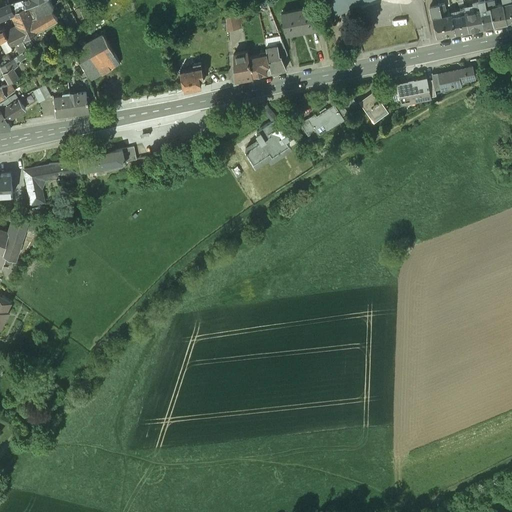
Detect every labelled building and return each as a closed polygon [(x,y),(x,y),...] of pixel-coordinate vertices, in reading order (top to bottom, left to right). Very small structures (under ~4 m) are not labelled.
[(25,0),(16,0),(11,2),(14,10),(27,5),(25,0)] [(37,0),(27,5),(14,10),(21,26),(25,35),(25,36),(58,17),(52,7),(53,5),(54,4),(51,0),(37,0)] [(469,27),(485,23),(479,0),(473,0),(475,7),(465,9),(465,10),(469,27)] [(490,3),(487,4),(486,0),(479,0),(485,23),(494,21),(490,3)] [(507,18),(511,17),(511,0),(503,0),(503,1),(507,18)] [(495,2),(490,3),(494,21),(507,18),(503,1),(495,2)] [(0,16),(14,10),(11,2),(0,5),(0,16)] [(440,3),(440,2),(430,5),(437,34),(446,32),(440,3)] [(452,13),(451,11),(447,12),(444,2),(440,3),(446,32),(456,30),(452,13)] [(313,7),(282,13),(286,33),(317,26),(313,7)] [(469,27),(465,10),(452,13),(456,30),(469,27)] [(237,13),(226,18),(227,29),(240,26),(237,13)] [(7,33),(6,33),(7,35),(12,43),(22,37),(25,35),(21,26),(7,33)] [(103,33),(74,50),(82,64),(85,69),(87,76),(89,81),(120,63),(103,33)] [(12,43),(7,35),(0,39),(6,51),(16,45),(20,52),(24,50),(28,48),(22,37),(12,43)] [(288,53),(283,40),(277,41),(277,43),(278,43),(279,53),(281,53),(281,54),(288,53)] [(277,43),(266,45),(267,49),(270,63),(271,69),(286,66),(281,54),(281,53),(279,53),(278,43),(277,43)] [(260,51),(260,53),(249,55),(253,74),(267,70),(266,64),(270,63),(267,49),(260,51)] [(20,52),(12,57),(11,58),(0,65),(3,70),(13,65),(14,66),(19,63),(17,60),(20,58),(20,59),(27,55),(25,53),(24,50),(20,52)] [(248,50),(234,53),(235,78),(253,74),(249,55),(248,50)] [(8,52),(0,56),(0,65),(11,58),(8,52)] [(31,57),(23,63),(27,68),(35,62),(32,59),(31,57)] [(473,61),(432,70),(433,75),(435,84),(461,78),(461,75),(475,72),(473,61)] [(201,62),(193,63),(194,67),(180,70),(184,89),(200,85),(201,85),(201,84),(202,83),(200,77),(204,76),(201,62)] [(82,64),(76,67),(79,74),(85,69),(82,64)] [(13,65),(3,70),(9,80),(19,75),(14,66),(13,65)] [(85,69),(79,74),(80,78),(87,76),(85,69)] [(427,76),(426,71),(387,79),(397,103),(404,101),(403,98),(411,97),(411,95),(431,90),(427,76)] [(433,75),(427,76),(431,90),(437,89),(435,84),(433,75)] [(10,82),(2,85),(0,85),(0,97),(15,89),(10,82)] [(51,96),(45,85),(39,88),(45,99),(51,96)] [(374,86),(359,97),(367,106),(369,105),(375,112),(387,103),(374,86)] [(45,99),(39,88),(33,91),(39,102),(45,99)] [(86,91),(78,92),(77,89),(70,90),(70,94),(73,112),(90,109),(88,99),(86,91)] [(350,90),(341,97),(348,107),(357,99),(350,90)] [(63,95),(54,96),(55,105),(54,105),(56,115),(73,112),(70,94),(63,95)] [(348,107),(341,97),(335,101),(342,111),(348,107)] [(21,102),(19,98),(2,109),(2,110),(8,120),(15,115),(25,109),(21,102)] [(334,100),(317,111),(315,109),(301,119),(310,132),(317,127),(320,131),(333,122),(332,119),(343,112),(342,111),(335,101),(334,100)] [(2,110),(0,110),(0,128),(12,127),(8,120),(2,110)] [(274,117),(272,118),(277,125),(268,131),(270,134),(246,150),(254,161),(270,151),(272,154),(289,142),(286,137),(290,135),(277,115),(274,117)] [(122,146),(125,158),(137,155),(134,144),(122,146)] [(122,146),(78,156),(80,169),(125,159),(125,158),(122,146)] [(78,156),(25,168),(32,201),(45,199),(42,186),(46,177),(80,169),(78,156)] [(1,172),(0,171),(0,193),(13,192),(11,171),(1,172)] [(29,217),(15,213),(0,210),(0,214),(13,217),(11,222),(26,229),(29,217)] [(23,235),(26,229),(11,222),(10,229),(23,235)] [(9,230),(0,226),(0,250),(6,253),(16,256),(18,250),(23,235),(10,229),(9,230)] [(0,293),(0,315),(1,315),(2,316),(11,299),(0,293)]
